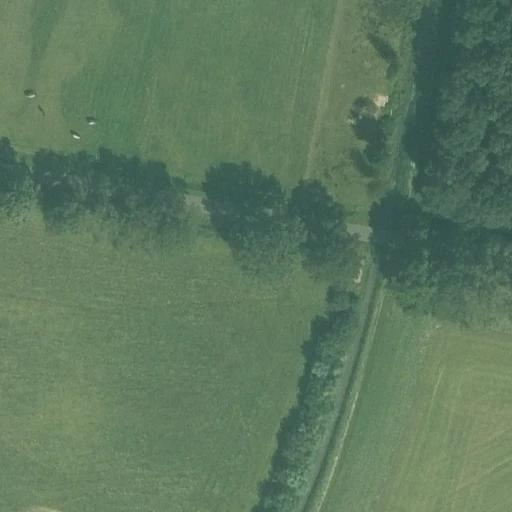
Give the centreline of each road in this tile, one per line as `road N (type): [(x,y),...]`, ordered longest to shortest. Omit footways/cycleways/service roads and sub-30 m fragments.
road 1 (tertiary): [(511,260),(0,166)]
road 2 (track): [(300,511),(403,240)]
